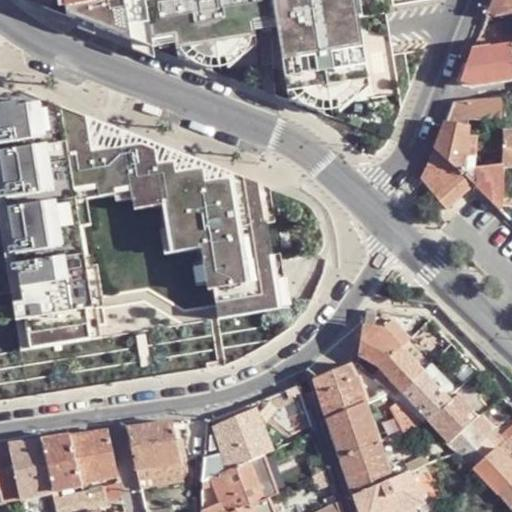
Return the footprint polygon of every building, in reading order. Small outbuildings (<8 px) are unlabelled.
[(55,0),(57,9),(144,44),(139,0),(55,0)] [(139,0),(144,44),(168,41),(168,47),(200,43),(200,47),(217,46),(217,41),(248,37),(247,31),(270,28),(266,0),(139,0)] [(349,0),(266,0),(270,28),(277,90),(359,80),(349,0)] [(511,0),(495,0),(488,18),(494,18),(511,16),(511,0)] [(200,43),(168,47),(169,53),(203,64),(202,57),(219,55),(219,62),(249,44),(248,37),(217,41),(217,46),(200,47),(200,43)] [(478,41),(474,51),(492,49),(495,48),(493,39),(478,41)] [(492,49),(474,51),(462,80),(476,87),(493,84),(511,80),(511,49),(511,46),(495,48),(492,49)] [(359,80),(277,90),(278,97),(313,111),(312,105),(329,103),(330,109),(360,87),(359,80)] [(257,226),(251,188),(105,129),(16,92),(0,94),(0,182),(8,236),(0,237),(0,247),(3,266),(13,264),(19,302),(9,303),(16,352),(82,341),(79,318),(86,317),(77,257),(70,258),(65,230),(73,229),(67,192),(90,188),(91,200),(108,197),(107,193),(123,190),(125,201),(127,213),(160,208),(167,255),(193,251),(200,293),(205,292),(210,321),(270,312),(262,260),(264,260),(259,226),(257,226)] [(454,103),(434,151),(473,187),(490,202),(500,211),(503,167),(468,172),(471,101),(454,103)] [(504,137),(503,167),(511,167),(511,133),(505,133),(504,137)] [(473,187),(434,151),(429,166),(422,182),(446,211),(473,187)] [(0,182),(0,237),(8,236),(0,182)] [(67,192),(73,229),(76,229),(89,227),(85,201),(91,200),(90,188),(67,192)] [(251,188),(257,226),(259,226),(267,224),(262,193),(251,188)] [(123,190),(107,193),(108,197),(109,204),(125,201),(123,190)] [(70,258),(80,257),(76,229),(65,230),(70,258)] [(262,260),(270,312),(281,311),(273,258),(264,260),(262,260)] [(3,266),(9,303),(19,302),(13,264),(3,266)] [(365,312),(363,329),(373,330),(374,313),(365,312)] [(363,329),(359,358),(379,370),(401,349),(408,342),(412,339),(394,321),(384,332),(373,330),(363,329)] [(412,339),(408,342),(413,348),(416,345),(412,339)] [(430,356),(436,361),(447,351),(441,345),(430,356)] [(379,370),(381,372),(387,379),(402,394),(424,373),(401,349),(379,370)] [(314,381),(328,421),(366,406),(352,366),(314,381)] [(462,378),(467,383),(478,373),(473,367),(462,378)] [(415,407),(427,420),(449,400),(424,373),(402,394),(415,407)] [(478,373),(467,383),(463,387),(467,392),(483,377),(478,373)] [(387,398),(393,395),(377,381),(369,388),(380,401),(387,398)] [(443,436),(450,444),(481,417),(457,392),(449,400),(427,420),(435,428),(443,436)] [(420,424),(425,422),(414,413),(402,403),(394,407),(390,409),(404,431),(420,424)] [(332,432),(341,460),(379,443),(378,438),(366,406),(328,421),(332,432)] [(220,449),(228,472),(260,458),(245,416),(213,429),(216,437),(220,449)] [(481,417),(450,444),(474,469),(506,443),(500,438),(481,417)] [(134,453),(142,490),(185,481),(182,464),(187,463),(184,447),(188,446),(187,439),(177,441),(174,424),(164,425),(129,431),(134,453)] [(511,427),(500,438),(506,443),(511,436),(511,427)] [(95,435),(72,439),(81,486),(120,477),(110,433),(95,435)] [(379,443),(391,438),(388,433),(378,438),(379,443)] [(499,496),(511,484),(511,465),(507,460),(511,454),(511,436),(506,443),(474,469),(499,496)] [(212,452),(220,449),(216,437),(212,438),(212,452)] [(61,441),(43,443),(55,494),(82,490),(82,489),(81,486),(72,439),(61,441)] [(457,453),(449,444),(445,440),(439,443),(447,458),(457,453)] [(10,448),(22,500),(30,498),(55,494),(43,443),(33,444),(10,448)] [(379,443),(341,460),(344,469),(354,499),(393,482),(379,443)] [(0,492),(2,503),(22,500),(10,448),(6,449),(0,449),(0,492)] [(260,458),(263,465),(270,461),(268,454),(260,458)] [(205,464),(204,483),(210,480),(224,474),(219,458),(205,459),(205,464)] [(236,511),(253,505),(273,495),(263,465),(260,458),(228,472),(224,474),(210,480),(214,487),(221,505),(206,511),(236,511)] [(408,467),(411,474),(431,465),(427,458),(408,467)] [(203,494),(203,491),(204,483),(205,464),(192,464),(195,494),(197,494),(203,494)] [(319,474),(327,471),(324,464),(319,466),(317,467),(319,474)] [(393,482),(354,499),(357,508),(358,511),(412,511),(415,511),(426,506),(411,474),(393,482)] [(204,483),(203,491),(214,487),(210,480),(204,483)] [(511,484),(499,496),(508,505),(511,510),(511,484)] [(56,502),(59,511),(91,511),(108,507),(104,489),(83,493),(83,495),(56,502)] [(22,500),(24,511),(26,511),(33,510),(30,498),(22,500)]
